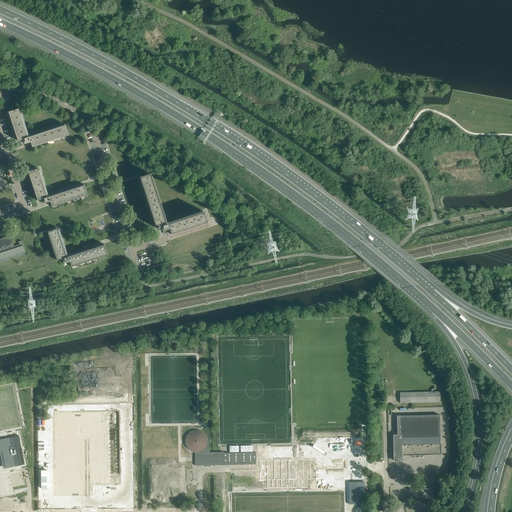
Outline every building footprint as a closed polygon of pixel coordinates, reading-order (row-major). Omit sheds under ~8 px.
[(9,112),(18,141),(23,139),(25,144),(31,142),(33,147),(69,135),(66,125),(28,138),(19,109),(9,112)] [(38,201),(43,199),(45,204),(50,202),(52,207),(88,195),(85,185),(48,197),(38,169),(28,172),(38,201)] [(167,233),(170,232),(171,234),(207,222),(204,212),(166,225),(150,174),(140,177),(157,228),(158,228),(159,228),(160,228),(160,227),(161,226),(163,231),(166,230),(167,233)] [(64,263),(70,261),(72,267),(108,255),(105,245),(67,257),(58,228),(48,232),(57,261),(63,259),(64,263)] [(0,260),(26,253),(23,244),(22,241),(18,242),(19,245),(14,246),(11,236),(10,236),(2,239),(2,238),(2,239),(0,239),(0,260)] [(400,393),(400,403),(440,402),(440,392),(400,393)] [(118,414),(55,414),(55,483),(118,483),(118,414)] [(393,435),(394,460),(402,460),(402,455),(440,454),(439,415),(400,416),(401,435),(393,435)] [(224,452),(209,452),(209,441),(208,441),(207,439),(206,435),(203,432),(199,430),(194,430),(190,432),(187,435),(186,439),(186,444),(188,448),(191,450),(195,452),(195,461),(195,466),(263,464),(263,462),(267,462),(267,452),(224,453),(224,452)] [(18,436),(0,439),(0,443),(4,464),(6,464),(7,469),(24,465),(23,460),(18,436)] [(364,482),(349,482),(349,504),(364,504),(364,482)] [(0,510),(14,510),(13,500),(0,500),(0,510)]
